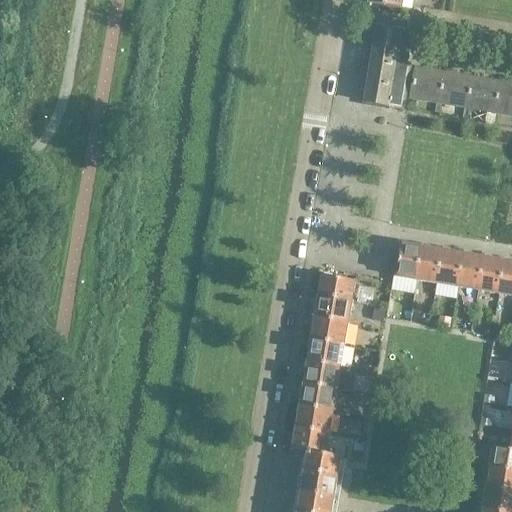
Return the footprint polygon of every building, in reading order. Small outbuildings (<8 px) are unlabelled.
[(402,10),(403,0),(369,0),(369,4),(402,10)] [(384,44),(386,32),(379,30),(377,43),(384,44)] [(403,41),(404,35),(397,34),(395,46),(402,47),(403,41)] [(413,43),(414,36),(404,35),(403,41),(413,43)] [(390,45),(384,44),(377,43),(375,55),(399,59),(400,53),(402,47),(395,46),(390,45)] [(398,65),(399,59),(375,55),(373,66),(397,70),(398,65)] [(396,76),(397,70),(373,66),(371,78),(395,82),(396,76)] [(440,103),(444,75),(416,71),(412,98),(440,103)] [(468,108),(472,80),(444,75),(440,103),(468,108)] [(393,94),(394,88),(395,82),(371,78),(367,103),(391,107),(392,100),(393,94)] [(495,112),(500,85),(472,80),(468,108),(495,112)] [(511,114),(511,86),(500,85),(495,112),(511,114)] [(401,108),(403,102),(392,100),(391,107),(401,108)] [(417,281),(422,248),(403,245),(397,278),(417,281)] [(437,285),(443,252),(422,248),(417,281),(437,285)] [(458,288),(463,255),(443,252),(437,285),(458,288)] [(479,292),(484,259),(463,255),(458,288),(479,292)] [(499,295),(505,262),(484,259),(479,292),(499,295)] [(511,297),(511,263),(505,262),(499,295),(511,297)] [(352,302),(356,283),(323,277),(319,296),(352,302)] [(348,324),(352,302),(319,296),(315,318),(348,324)] [(345,346),(348,324),(315,318),(312,341),(345,346)] [(341,368),(345,346),(312,341),(308,363),(341,368)] [(337,391),(341,368),(308,363),(304,385),(337,391)] [(333,413),(337,391),(304,385),(300,407),(333,413)] [(329,435),(333,413),(300,407),(296,429),(329,435)] [(326,456),(329,435),(296,429),(293,451),(299,453),(308,454),(326,457),(326,456)] [(511,511),(511,453),(511,452),(495,449),(484,511),(511,511)] [(332,511),(342,460),(342,459),(326,456),(326,457),(308,454),(298,511),(332,511)]
